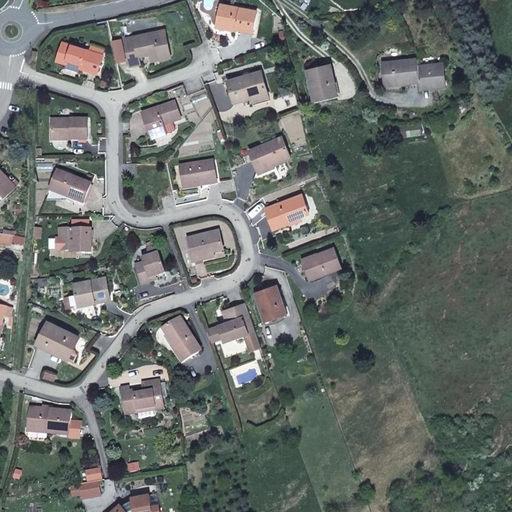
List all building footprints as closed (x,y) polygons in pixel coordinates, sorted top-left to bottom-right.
[(253,33),(257,12),(221,5),(218,24),(231,26),(231,29),(253,33)] [(171,58),(165,31),(125,39),(131,66),(141,64),(139,57),(151,55),(159,52),(160,60),(171,58)] [(122,40),(113,42),(118,63),(126,61),(122,40)] [(98,74),(103,55),(63,43),(58,61),(67,64),(68,61),(82,65),(80,69),(98,74)] [(160,60),(159,52),(151,55),(152,62),(160,60)] [(419,67),(418,59),(384,63),(386,82),(402,81),(402,84),(420,82),(419,67)] [(446,87),(444,64),(419,67),(420,82),(421,86),(431,85),(431,89),(446,87)] [(335,83),(330,66),(308,72),(315,100),(334,95),(331,84),(335,83)] [(268,94),(262,72),(229,82),(235,103),(252,98),(268,94)] [(403,91),(402,84),(402,81),(386,82),(387,92),(403,91)] [(254,105),(270,101),(268,94),(252,98),(254,105)] [(152,141),(168,135),(175,132),(176,130),(174,122),(182,120),(176,102),(143,114),(152,141)] [(88,140),(88,120),(52,120),(53,138),(72,137),(72,140),(88,140)] [(292,159),(283,138),(250,151),(254,160),(258,159),(264,171),(292,159)] [(264,171),(258,159),(254,160),(252,161),(257,173),(264,171)] [(218,184),(214,161),(181,167),(184,185),(200,183),(200,187),(218,184)] [(5,198),(16,187),(0,169),(0,198),(2,196),(5,198)] [(85,204),(92,184),(59,171),(52,188),(68,195),(67,197),(85,204)] [(67,197),(68,195),(52,188),(50,194),(66,200),(67,197)] [(309,214),(302,195),(266,209),(274,230),(290,224),(289,222),(301,217),(309,214)] [(42,239),(43,229),(36,228),(35,238),(42,239)] [(92,253),(92,230),(73,230),(73,229),(61,229),(61,239),(66,239),(66,251),(72,251),(83,251),(83,253),(92,253)] [(225,250),(220,232),(189,240),(195,263),(205,261),(204,255),(214,253),(225,250)] [(11,243),(12,237),(0,235),(0,243),(11,245),(11,243)] [(24,246),(25,239),(12,237),(11,243),(24,246)] [(157,246),(155,241),(146,244),(148,249),(157,246)] [(166,273),(157,246),(148,249),(147,250),(148,251),(150,257),(144,259),(143,259),(144,263),(135,266),(142,285),(151,282),(150,278),(156,276),(166,273)] [(342,268),(334,249),(317,256),(303,261),(311,280),(342,268)] [(112,300),(107,277),(75,284),(77,295),(79,304),(91,302),(92,307),(97,306),(96,303),(112,300)] [(287,315),(277,286),(256,294),(266,322),(287,315)] [(92,307),(91,302),(79,304),(77,295),(73,296),(75,307),(75,310),(92,307)] [(75,307),(73,296),(65,298),(67,308),(75,307)] [(262,348),(246,304),(224,312),(228,321),(230,322),(228,326),(225,324),(220,326),(224,338),(231,336),(232,340),(246,335),(251,351),(262,348)] [(202,351),(181,319),(164,329),(176,348),(175,348),(184,363),(202,351)] [(74,349),(79,337),(48,322),(37,344),(66,358),(71,348),(74,349)] [(224,338),(220,326),(208,330),(212,343),(224,338)] [(74,362),(78,355),(76,350),(74,349),(71,348),(66,358),(74,362)] [(165,409),(160,380),(143,383),(144,389),(144,393),(140,393),(139,390),(131,391),(123,392),(126,415),(139,413),(139,410),(156,407),(157,410),(165,409)] [(157,410),(156,407),(139,410),(139,413),(140,420),(158,418),(157,410)] [(70,436),(72,412),(32,408),(29,428),(49,430),(49,434),(70,436)] [(81,422),(71,421),(70,436),(70,438),(80,439),(81,422)] [(139,463),(129,465),(131,472),(140,470),(139,463)] [(101,495),(99,481),(80,484),(83,498),(101,495)] [(160,511),(157,493),(133,498),(133,500),(132,501),(129,502),(126,503),(123,506),(121,505),(112,511),(160,511)]
